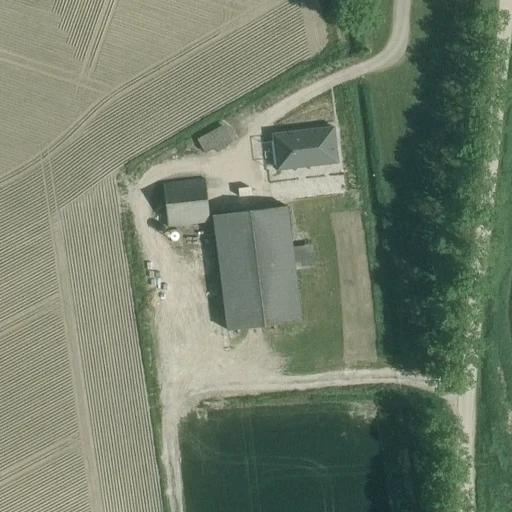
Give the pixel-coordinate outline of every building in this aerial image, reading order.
[(227,139),(243,133),(238,119),(222,124),(227,139)] [(331,124),(272,133),(277,167),(336,158),(331,124)] [(168,226),(210,221),(205,179),(163,184),(168,226)] [(227,330),(281,323),(301,320),(287,206),(213,216),(227,330)] [(356,291),(319,307),(323,318),(360,302),(356,291)]
